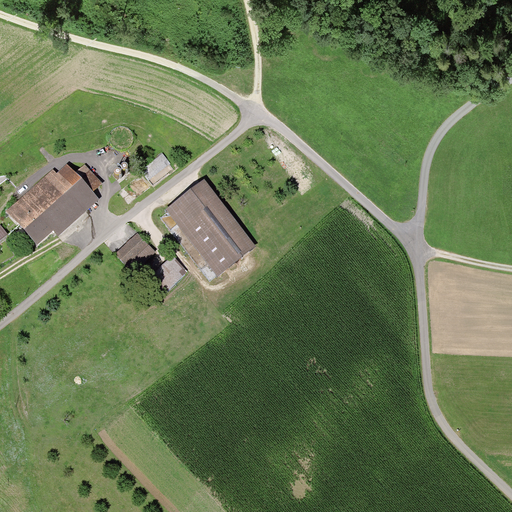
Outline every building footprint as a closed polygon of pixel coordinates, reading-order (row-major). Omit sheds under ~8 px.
[(162,155),(142,170),(150,181),(171,165),(162,155)] [(74,178),(92,197),(103,187),(85,168),(74,178)] [(53,173),(5,216),(38,252),(54,238),(57,241),(99,204),(92,197),(74,178),(66,169),(57,177),(53,173)] [(204,179),(165,209),(218,276),(256,246),(204,179)] [(1,227),(0,227),(0,244),(9,238),(1,227)] [(138,232),(115,254),(134,274),(157,251),(138,232)] [(172,255),(149,278),(165,294),(188,271),(172,255)]
